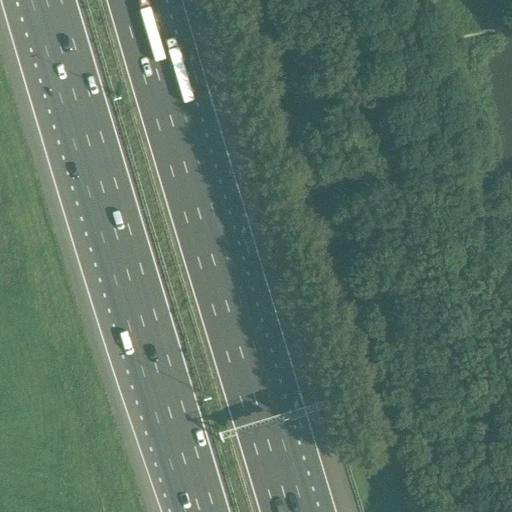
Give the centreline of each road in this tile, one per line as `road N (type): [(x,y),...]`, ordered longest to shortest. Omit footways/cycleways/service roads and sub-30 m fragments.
road 1 (motorway): [(290,511),(135,0)]
road 2 (motorway): [(46,0),(199,511)]
